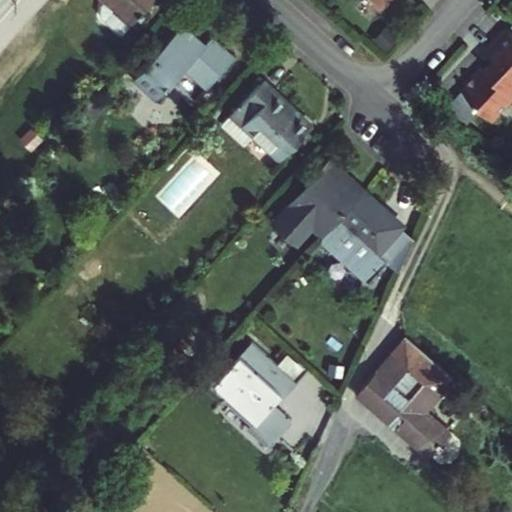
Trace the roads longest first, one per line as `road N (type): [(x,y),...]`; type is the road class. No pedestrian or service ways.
road 1 (track): [(460,162),(356,356),(296,511)]
road 2 (residential): [(263,0),(379,101),(466,0)]
road 3 (track): [(379,101),(511,209)]
